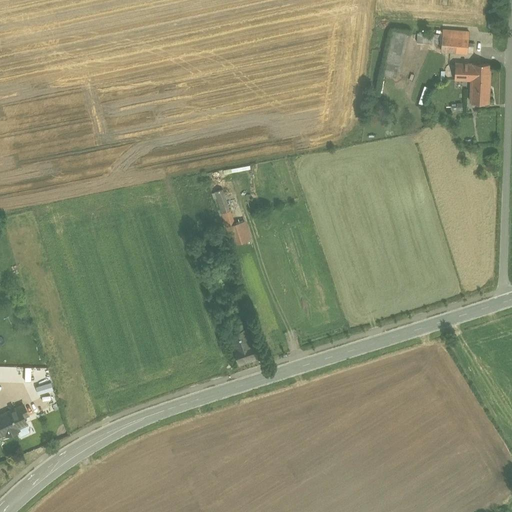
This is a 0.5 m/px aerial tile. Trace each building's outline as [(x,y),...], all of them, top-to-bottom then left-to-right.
[(395,77),(405,31),(386,27),(373,92),(378,93),(382,75),(395,77)] [(448,36),(442,35),(441,50),(467,52),(468,46),(469,38),(448,36)] [(473,63),(455,62),(455,79),(472,80),(473,63)] [(490,63),(473,63),(472,80),(471,101),(488,102),(490,63)] [(244,221),(227,226),(233,245),(250,240),(244,221)] [(247,303),(236,306),(240,317),(250,313),(247,303)] [(244,323),(235,326),(237,331),(246,329),(244,323)] [(227,324),(222,326),(224,334),(230,332),(227,324)] [(237,331),(230,334),(235,347),(234,347),(240,364),(259,357),(253,341),(251,342),(247,328),(246,329),(237,331)] [(19,407),(0,415),(0,434),(26,423),(19,407)]
